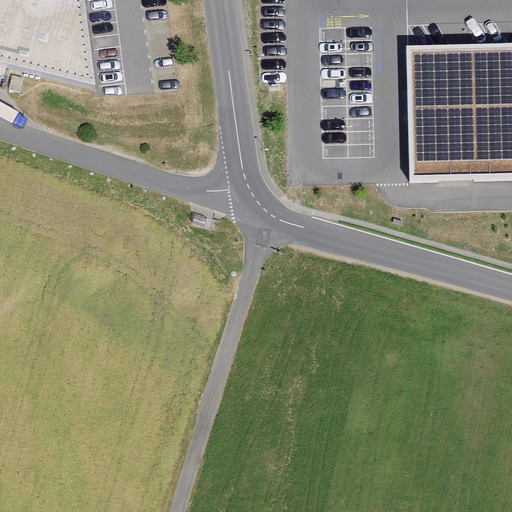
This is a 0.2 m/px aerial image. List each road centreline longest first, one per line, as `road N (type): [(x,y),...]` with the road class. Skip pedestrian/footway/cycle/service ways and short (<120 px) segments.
road 1 (residential): [(176,511),(254,252),(273,216)]
road 2 (residential): [(0,128),(181,188),(249,189)]
road 3 (unclassified): [(273,216),(511,287)]
road 4 (unclassified): [(249,189),(218,0)]
road 5 (unknown): [(511,193),(443,192),(393,170)]
